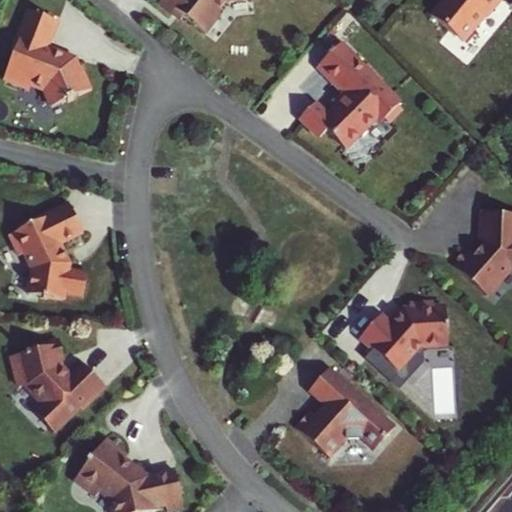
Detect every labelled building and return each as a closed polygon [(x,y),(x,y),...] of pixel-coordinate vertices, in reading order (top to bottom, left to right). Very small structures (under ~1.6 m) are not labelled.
[(184,17),(205,34),(220,15),(217,13),(227,0),(162,0),(160,3),(181,20),(184,17)] [(488,17),(490,19),(504,2),(502,0),(445,0),(432,17),(465,45),(488,17)] [(15,54),(4,80),(21,87),(27,84),(45,92),(51,108),(92,91),(80,69),(82,68),(76,60),(73,61),(63,57),(64,55),(48,49),(59,23),(31,12),(26,23),(24,22),(12,53),(15,54)] [(315,104),(301,118),(320,138),(327,131),(346,149),(381,114),(389,123),(402,111),(398,107),(400,104),(341,44),(318,67),(341,91),(343,88),(346,92),(334,104),(337,107),(328,116),(315,104)] [(54,215),(70,207),(69,203),(52,212),(54,215)] [(66,294),(84,297),(88,273),(71,270),(72,264),(69,263),(61,245),(84,234),(70,207),(54,215),(52,212),(18,229),(20,231),(9,237),(19,258),(24,255),(32,270),(28,294),(41,297),(41,298),(65,300),(66,294)] [(468,249),(454,265),(488,292),(493,291),(501,280),(500,276),(510,263),(511,263),(511,213),(480,213),(480,241),(483,241),(483,246),(476,255),(468,249)] [(435,303),(411,304),(411,309),(405,310),(391,325),(382,316),(361,338),(402,375),(421,355),(418,352),(422,347),(449,346),(447,308),(435,308),(435,303)] [(72,378),(64,369),(62,362),(66,361),(61,341),(39,347),(40,351),(13,357),(21,388),(28,387),(47,407),(41,412),(41,420),(56,435),(80,411),(94,398),(96,400),(107,389),(85,366),(72,378)] [(353,388),(329,369),(309,391),(324,404),(328,408),(318,419),(314,415),(310,412),(295,428),(328,457),(345,439),(362,438),(375,450),(394,428),(352,389),(353,388)] [(82,413),(96,400),(94,398),(80,411),(82,413)] [(324,404),(314,415),(318,419),(328,408),(324,404)] [(125,458),(105,440),(89,459),(72,480),(93,497),(98,492),(109,501),(111,511),(152,511),(152,509),(163,507),(164,510),(181,507),(173,474),(145,480),(122,461),(125,458)] [(173,474),(181,507),(184,506),(177,473),(173,474)]
